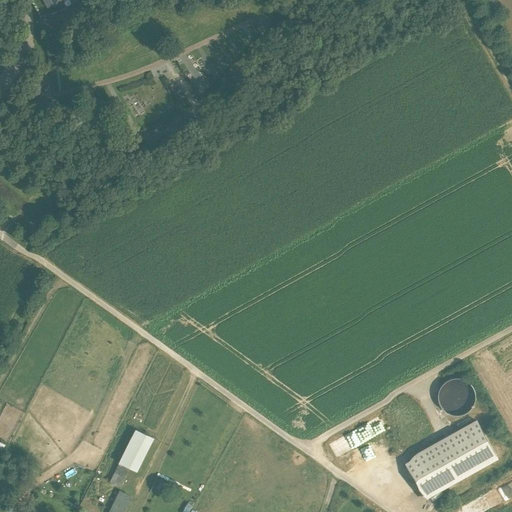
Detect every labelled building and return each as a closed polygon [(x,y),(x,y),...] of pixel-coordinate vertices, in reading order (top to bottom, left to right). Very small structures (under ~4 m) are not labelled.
[(453,406),(452,414),(470,417),(475,386),(451,382),(450,392),(444,391),(441,405),(453,406)] [(476,424),(406,464),(427,500),(497,461),(476,424)] [(154,437),(136,429),(132,437),(149,446),(154,437)] [(149,446),(132,437),(119,463),(137,472),(149,446)] [(123,511),(131,498),(119,492),(108,511),(123,511)]
